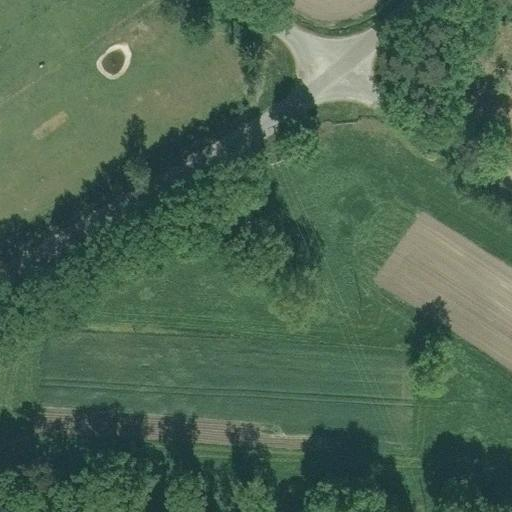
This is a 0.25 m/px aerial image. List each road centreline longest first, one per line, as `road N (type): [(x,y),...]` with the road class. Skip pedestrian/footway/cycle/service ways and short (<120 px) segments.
road 1 (unclassified): [(0,270),(353,79)]
road 2 (track): [(295,511),(0,493)]
road 3 (unclassified): [(353,79),(511,180)]
road 4 (unclassified): [(229,0),(353,79)]
